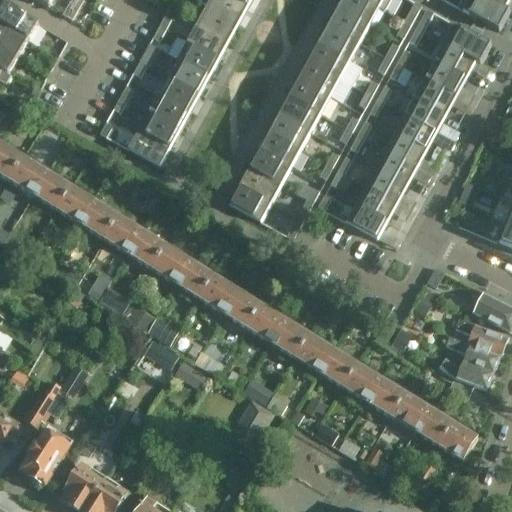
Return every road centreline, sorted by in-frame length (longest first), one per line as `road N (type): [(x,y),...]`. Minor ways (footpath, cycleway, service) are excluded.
road 1 (residential): [(426,240),(511,80)]
road 2 (residential): [(426,240),(397,297),(312,249)]
